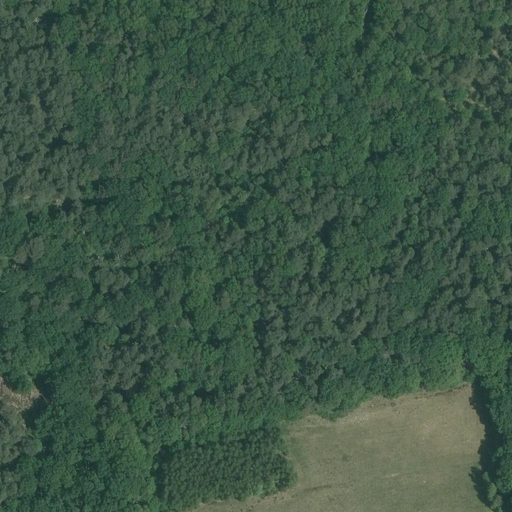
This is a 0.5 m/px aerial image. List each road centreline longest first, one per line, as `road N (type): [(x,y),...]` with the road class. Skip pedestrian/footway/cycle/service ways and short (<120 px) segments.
road 1 (track): [(234,386),(306,394),(449,367),(497,367)]
road 2 (track): [(0,260),(64,297),(131,314),(149,331)]
